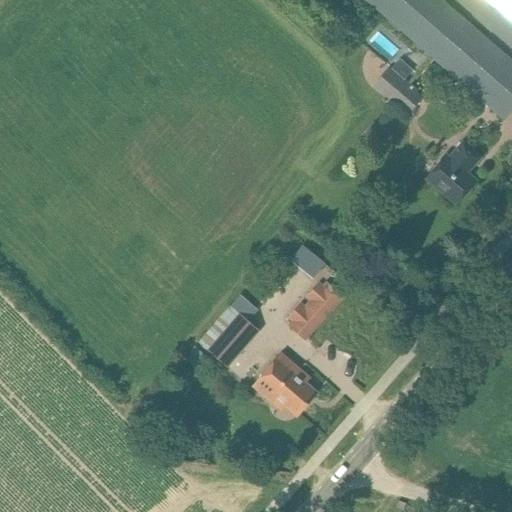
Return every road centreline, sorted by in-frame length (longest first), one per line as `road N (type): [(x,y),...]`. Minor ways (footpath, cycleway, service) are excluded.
road 1 (tertiary): [(350,467),(511,283)]
road 2 (unclassified): [(494,511),(350,467)]
